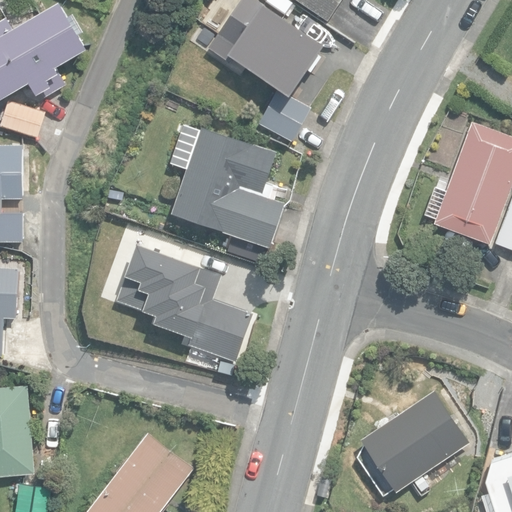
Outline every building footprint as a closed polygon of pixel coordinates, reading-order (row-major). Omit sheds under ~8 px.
[(242,0),(216,40),(290,91),(324,41),(294,22),(297,17),(282,7),(279,11),(262,0),(242,0)] [(299,0),(330,20),(343,0),(299,0)] [(69,15),(61,1),(14,29),(7,17),(0,21),(0,99),(31,82),(38,94),(43,91),(45,96),(66,84),(57,67),(88,48),(80,34),(84,31),(74,13),(69,15)] [(261,122),(295,140),(314,106),(280,88),(261,122)] [(4,124),(40,135),(48,110),(12,99),(4,124)] [(492,243),(511,189),(511,134),(475,120),(449,189),(436,185),(425,213),(439,218),(437,222),(492,243)] [(173,212),(272,245),(286,201),(272,196),(276,185),(267,182),(277,151),(202,126),(201,128),(184,123),(172,162),(188,167),(173,212)] [(0,199),(25,199),(26,199),(25,143),(0,143),(0,199)] [(109,196),(123,200),(126,189),(113,185),(109,196)] [(511,203),(498,241),(511,246),(511,203)] [(0,237),(25,238),(26,212),(0,211),(0,237)] [(252,258),(269,263),(272,249),(256,245),(252,258)] [(119,301),(215,323),(227,267),(131,246),(119,301)] [(0,316),(18,317),(21,266),(0,265),(0,316)] [(207,364),(245,376),(258,335),(220,323),(207,364)] [(0,474),(37,471),(29,384),(0,386),(0,474)] [(364,437),(400,490),(473,440),(437,387),(364,437)] [(88,511),(163,511),(198,468),(149,431),(88,511)] [(17,511),(50,511),(54,485),(23,481),(17,511)]
